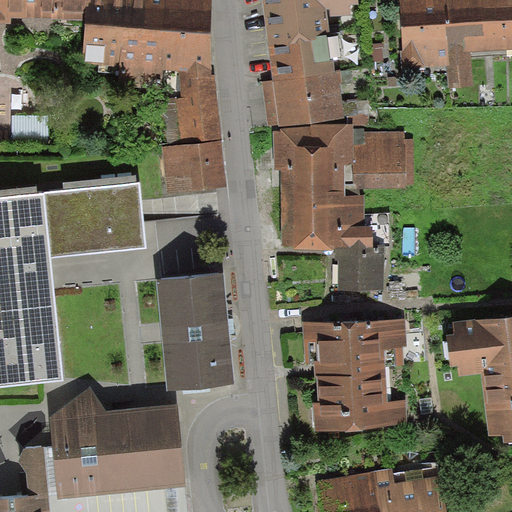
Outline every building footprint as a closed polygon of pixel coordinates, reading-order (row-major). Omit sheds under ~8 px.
[(0,0),(0,24),(11,25),(11,20),(86,23),(87,0),(0,0)] [(214,0),(87,0),(86,23),(84,65),(121,67),(119,87),(162,89),(163,70),(179,71),(210,72),(214,0)] [(359,6),(358,0),(261,0),(273,81),(261,83),(267,127),(279,124),(278,128),(345,125),(339,73),(335,73),(328,18),(354,16),(352,7),(359,6)] [(484,38),(481,0),(399,0),(404,70),(447,67),(448,89),(473,87),(471,54),(470,39),(484,38)] [(511,0),(481,0),(484,38),(470,39),(471,54),(511,51),(511,0)] [(211,76),(210,72),(179,71),(182,99),(177,99),(182,146),(222,141),(215,76),(211,76)] [(345,125),(278,128),(279,133),(274,133),(274,170),(280,171),(282,247),(295,247),(294,251),(336,252),(335,261),(339,261),(338,280),(347,293),(384,291),(386,246),(374,246),(374,228),(365,228),(365,190),(407,189),(406,185),(415,185),(413,139),(405,139),(405,132),(365,133),(364,128),(354,129),(353,124),(345,125)] [(226,188),(222,141),(182,146),(163,147),(167,193),(226,188)] [(45,196),(0,200),(0,389),(65,383),(52,259),(147,249),(140,184),(45,194),(45,196)] [(224,276),(157,283),(168,394),(235,387),(224,276)] [(405,318),(304,325),(306,363),(315,363),(315,367),(318,405),(314,405),(316,433),(407,425),(406,401),(387,402),(385,367),(403,366),(402,349),(407,348),(405,318)] [(511,318),(452,325),(453,337),(446,337),(450,370),(457,369),(458,379),(482,376),(489,439),(502,437),(503,446),(511,444),(511,318)] [(90,388),(50,419),(53,449),(57,499),(58,501),(186,489),(178,406),(106,413),(90,388)] [(53,449),(23,452),(18,464),(26,475),(28,499),(47,497),(47,499),(57,499),(53,449)] [(392,469),(372,472),(378,511),(447,511),(442,477),(394,485),(392,469)] [(378,511),(372,472),(315,482),(320,511),(378,511)] [(28,499),(0,501),(0,511),(48,511),(47,499),(47,497),(28,499)]
